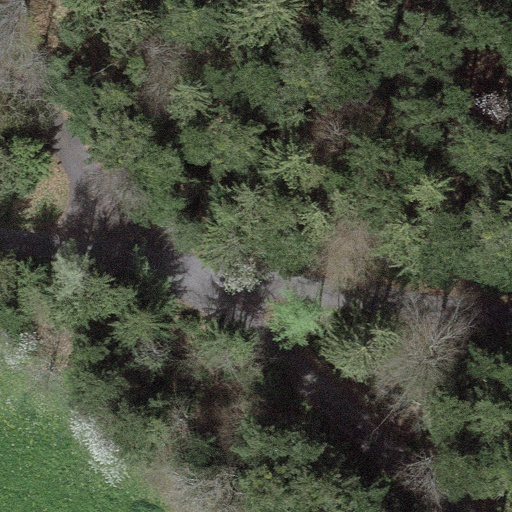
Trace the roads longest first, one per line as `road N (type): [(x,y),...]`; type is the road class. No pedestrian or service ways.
road 1 (unclassified): [(460,511),(250,332),(130,255)]
road 2 (unclassified): [(511,311),(130,255)]
road 3 (track): [(130,255),(61,141),(0,85)]
road 4 (unclassified): [(130,255),(0,245)]
